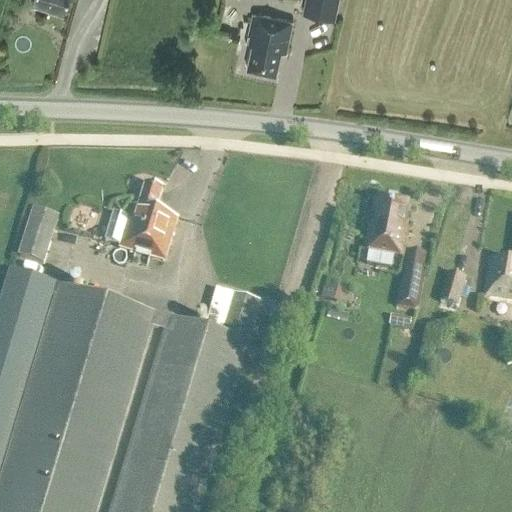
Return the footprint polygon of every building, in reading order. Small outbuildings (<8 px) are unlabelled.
[(63,15),(67,0),(32,0),(31,4),(50,10),(49,11),(63,15)] [(316,0),(313,16),(333,20),(336,0),(316,0)] [(286,54),(285,52),(292,23),(253,14),(246,44),(252,46),(246,69),(275,76),(281,52),(286,54)] [(177,222),(156,216),(162,194),(145,189),(136,220),(130,218),(129,221),(113,216),(104,244),(121,249),(120,252),(164,265),(177,222)] [(408,207),(379,202),(378,205),(374,204),(372,217),(376,218),(374,229),(369,228),(364,255),(369,256),(397,261),(403,262),(408,235),(403,234),(408,207)] [(45,268),(60,220),(33,212),(18,260),(45,268)] [(397,261),(369,256),(367,266),(396,271),(397,261)] [(511,266),(492,263),(485,302),(511,307),(511,266)] [(0,474),(52,301),(54,302),(55,301),(55,298),(58,289),(10,275),(0,308),(0,474)] [(416,305),(421,277),(405,275),(400,303),(416,305)] [(459,310),(466,282),(446,277),(439,305),(459,310)] [(58,289),(55,298),(0,485),(0,511),(99,511),(153,331),(163,334),(110,511),(201,511),(262,306),(232,297),(220,337),(58,289)] [(339,307),(343,293),(324,289),(321,303),(339,307)] [(451,315),(433,310),(428,330),(446,334),(451,315)] [(330,311),(328,320),(350,325),(352,316),(330,311)]
